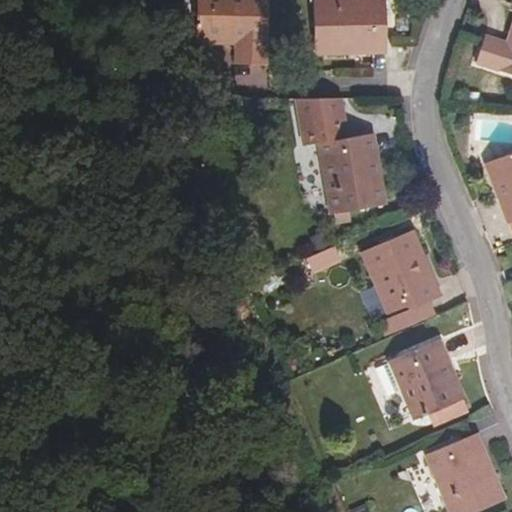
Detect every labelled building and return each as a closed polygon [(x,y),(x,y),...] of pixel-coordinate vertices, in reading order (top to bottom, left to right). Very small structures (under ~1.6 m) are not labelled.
[(268,66),(269,0),(196,0),(195,44),(235,45),(234,66),(268,66)] [(386,0),(313,0),(315,55),(345,54),(345,48),(387,48),(386,0)] [(511,29),(508,43),(505,42),(485,36),(476,64),(511,75),(511,29)] [(298,147),(318,144),(330,216),(387,206),(381,175),(375,176),(368,135),(343,139),(336,100),(291,108),(298,147)] [(381,175),(374,134),(368,135),(375,176),(381,175)] [(511,153),(496,159),(493,150),(483,154),(486,163),(488,162),(502,199),(498,200),(508,224),(509,224),(511,232),(511,153)] [(502,199),(488,162),(486,163),(484,164),(498,200),(502,199)] [(425,258),(413,230),(360,253),(389,320),(385,321),(391,335),(434,316),(428,303),(437,299),(420,260),(425,258)] [(425,258),(420,260),(437,299),(442,297),(425,258)] [(450,362),(440,339),(388,361),(414,421),(421,418),(426,416),(432,429),(468,413),(447,364),(450,362)] [(466,398),(450,362),(447,364),(463,400),(466,398)] [(386,364),(374,368),(382,393),(395,389),(386,364)] [(432,429),(426,416),(421,418),(427,431),(432,429)] [(494,471),(477,433),(472,435),(488,474),(494,471)] [(488,474),(472,435),(424,455),(448,511),(477,511),(506,500),(494,471),(488,474)] [(347,509),(348,511),(366,511),(364,503),(347,509)]
